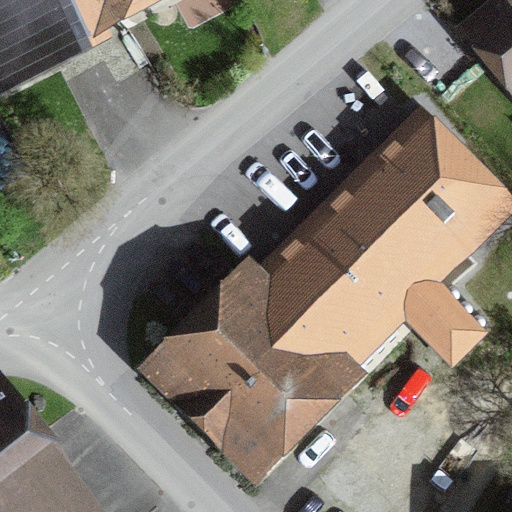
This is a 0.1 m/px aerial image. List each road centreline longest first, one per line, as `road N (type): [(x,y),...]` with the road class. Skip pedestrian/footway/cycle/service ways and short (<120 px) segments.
road 1 (unclassified): [(19,306),(380,0)]
road 2 (residential): [(223,511),(19,306)]
